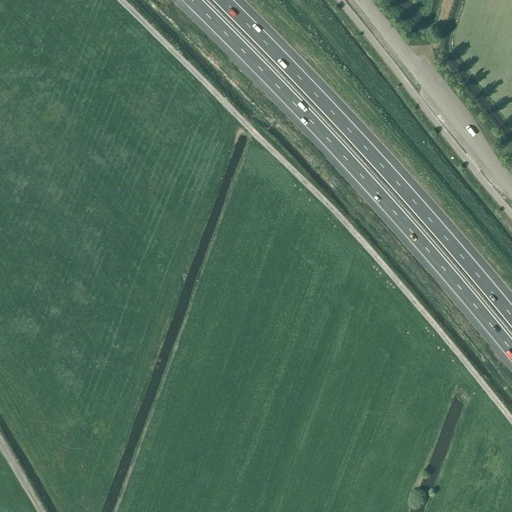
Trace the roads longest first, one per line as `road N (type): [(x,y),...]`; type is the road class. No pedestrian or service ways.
road 1 (unknown): [(113,0),(299,180),(511,421)]
road 2 (motorway): [(188,0),(339,154),(511,354)]
road 3 (motorway): [(511,309),(355,129),(228,0)]
road 4 (tertiary): [(511,191),(359,0)]
